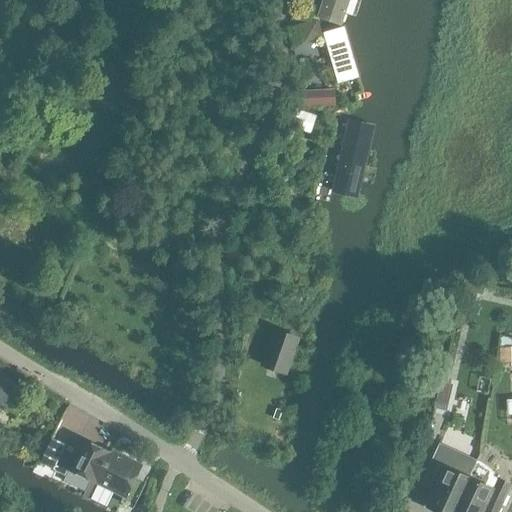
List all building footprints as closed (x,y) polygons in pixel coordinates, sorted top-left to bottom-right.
[(350,0),(320,0),(313,17),(339,28),(350,0)] [(317,21),(301,25),(303,33),(313,39),(321,37),(317,21)] [(343,31),(323,37),(338,88),(360,83),(343,31)] [(296,109),(290,126),(311,134),(317,116),(296,109)] [(377,130),(348,123),(330,196),(359,203),(377,130)] [(465,280),(460,305),(474,307),(477,294),(482,295),(485,284),(465,280)] [(298,338),(275,331),(263,365),(286,373),(298,338)] [(511,347),(499,348),(500,363),(511,362),(511,347)] [(0,413),(17,385),(0,374),(0,413)] [(442,382),(435,408),(447,411),(454,385),(442,382)] [(50,441),(40,463),(65,475),(68,468),(97,482),(98,481),(97,481),(111,454),(110,453),(82,439),(75,454),(50,441)] [(111,454),(97,481),(98,481),(125,495),(122,502),(133,508),(143,487),(134,482),(140,467),(111,452),(110,453),(111,454)] [(438,511),(453,511),(472,471),(468,470),(464,468),(460,467),(456,467),(452,467),(452,468),(451,470),(433,461),(422,485),(435,491),(427,507),(438,511)] [(488,484),(489,484),(486,481),(483,478),(479,475),(476,473),(472,471),(453,511),(497,511),(505,494),(487,486),(487,484),(488,484)]
